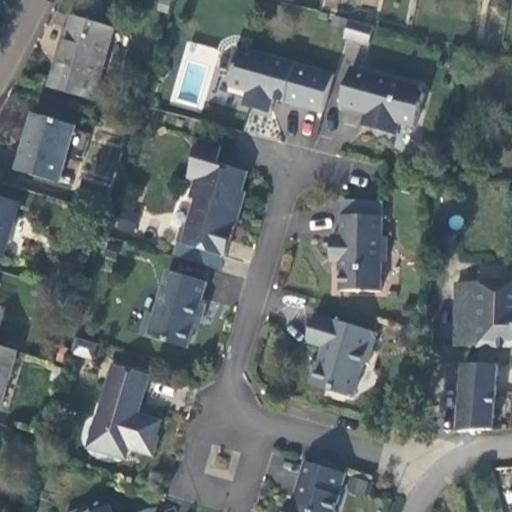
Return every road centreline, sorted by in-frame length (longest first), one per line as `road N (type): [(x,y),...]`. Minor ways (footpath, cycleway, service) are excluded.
road 1 (residential): [(332,175),(291,165),(213,416)]
road 2 (residential): [(253,435),(418,476)]
